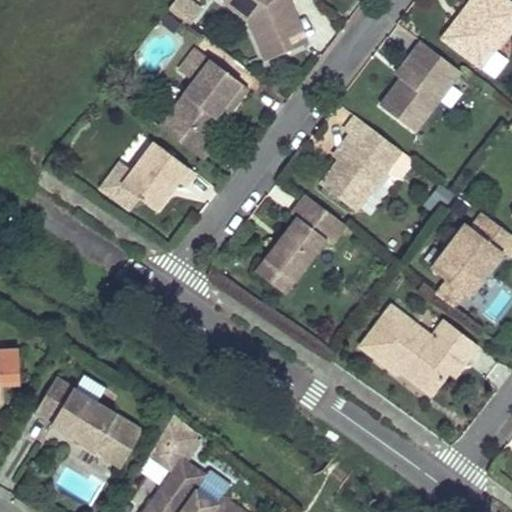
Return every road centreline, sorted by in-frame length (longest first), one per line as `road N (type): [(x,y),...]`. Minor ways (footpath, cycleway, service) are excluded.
road 1 (residential): [(393,0),(166,287)]
road 2 (residential): [(449,480),(166,287)]
road 3 (residential): [(166,287),(33,200)]
